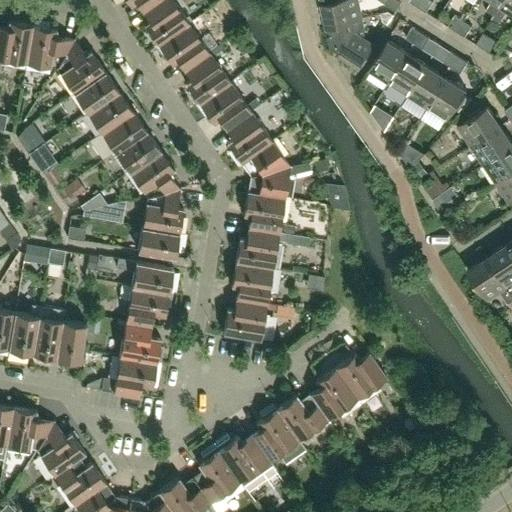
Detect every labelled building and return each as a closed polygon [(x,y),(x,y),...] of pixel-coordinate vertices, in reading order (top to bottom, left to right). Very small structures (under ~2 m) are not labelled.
[(157,0),(122,0),(127,0),(131,5),(136,1),(143,10),(157,0)] [(189,22),(173,0),(157,0),(143,10),(150,20),(144,23),(149,31),(146,33),(155,46),(189,22)] [(362,18),(358,0),(332,0),(322,2),(327,24),(351,19),(352,20),(362,18)] [(396,11),(402,2),(398,0),(387,0),(385,4),(396,11)] [(434,1),(432,0),(421,0),(418,6),(427,11),(434,1)] [(499,6),(503,0),(489,0),(491,1),(486,9),(494,14),(499,6)] [(511,14),(511,0),(503,0),(499,6),(494,14),(492,18),(499,23),(507,11),(511,14)] [(387,10),(380,12),(382,19),(387,23),(393,14),(387,10)] [(448,25),(457,31),(464,20),(455,14),(448,25)] [(374,45),(354,32),(365,29),(362,18),(352,20),(351,19),(327,24),(331,44),(341,50),(339,53),(360,67),(374,45)] [(25,65),(33,24),(9,20),(7,26),(0,25),(0,56),(2,57),(1,61),(25,65)] [(472,25),(464,20),(457,31),(465,36),(472,25)] [(208,49),(215,44),(207,33),(200,37),(189,22),(155,46),(164,59),(167,56),(172,63),(178,60),(184,69),(210,51),(208,49)] [(55,68),(74,38),(56,35),(57,28),(33,24),(25,65),(49,70),(50,65),(55,68)] [(406,37),(414,42),(421,31),(413,26),(406,37)] [(430,37),(421,31),(414,42),(423,48),(430,37)] [(105,70),(91,50),(85,53),(74,38),(55,68),(60,71),(56,74),(70,94),(105,70)] [(389,82),(408,52),(388,39),(369,69),(389,82)] [(231,80),(210,51),(184,69),(191,78),(186,82),(191,89),(187,92),(196,105),(231,80)] [(444,61),(453,67),(459,56),(451,51),(444,61)] [(408,95),(427,64),(408,52),(389,82),(408,95)] [(468,61),(459,56),(453,67),(461,72),(468,61)] [(258,60),(236,76),(246,90),(268,75),(258,60)] [(427,107),(447,76),(427,64),(408,95),(427,107)] [(84,113),(119,89),(105,70),(70,94),(84,113)] [(464,94),(467,89),(447,76),(427,107),(447,120),(454,109),(464,94)] [(251,110),(231,80),(196,105),(205,118),(209,115),(214,122),(219,118),(226,128),(251,110)] [(98,133),(132,109),(119,89),(84,113),(98,133)] [(464,94),(454,109),(460,112),(473,99),(464,94)] [(471,145),(501,124),(488,105),(458,125),(471,145)] [(112,153),(146,128),(132,109),(98,133),(112,153)] [(272,139),(251,110),(226,128),(232,137),(227,141),(232,148),(228,151),(238,164),(242,162),(241,161),(272,139)] [(389,123),(385,130),(391,134),(395,127),(389,123)] [(484,164),(511,144),(511,140),(501,124),(471,145),(484,164)] [(126,172),(160,148),(146,128),(112,153),(126,172)] [(38,130),(22,142),(29,152),(43,141),(45,140),(38,130)] [(250,174),(290,165),(283,155),(287,153),(275,136),(272,139),(241,161),(242,162),(250,174)] [(43,141),(29,152),(38,165),(53,155),(43,141)] [(496,183),(511,172),(511,144),(484,164),(496,183)] [(180,188),(169,172),(174,168),(160,148),(126,172),(140,192),(143,190),(147,195),(180,188)] [(323,158),(313,161),(316,171),(327,168),(325,158),(323,158)] [(308,161),(290,165),(250,174),(248,190),(289,197),(292,177),(311,172),(308,161)] [(54,164),(44,172),(52,184),(62,176),(54,164)] [(510,202),(511,200),(511,172),(496,183),(510,202)] [(331,183),(325,182),(330,204),(338,205),(348,207),(343,184),(331,183)] [(67,184),(57,191),(67,205),(77,199),(67,184)] [(181,216),(183,207),(176,206),(180,188),(147,195),(142,225),(183,232),(186,217),(181,216)] [(285,221),(289,197),(248,190),(244,214),(250,215),(248,226),(279,231),(281,220),(285,221)] [(89,198),(80,204),(83,209),(95,206),(89,198)] [(83,209),(83,214),(104,218),(107,203),(95,206),(83,209)] [(9,222),(0,227),(0,231),(4,238),(15,231),(9,222)] [(69,225),(67,237),(83,240),(85,228),(69,225)] [(180,251),(183,232),(142,225),(138,249),(175,256),(176,250),(180,251)] [(277,268),(281,244),(277,243),(279,231),(248,226),(246,237),(240,236),(236,260),(277,268)] [(511,252),(506,243),(487,256),(511,293),(511,252)] [(41,246),(38,263),(47,264),(47,261),(50,247),(41,246)] [(50,247),(47,261),(63,263),(65,250),(50,247)] [(89,253),(87,266),(96,268),(98,255),(89,253)] [(101,253),(99,262),(109,263),(110,255),(101,253)] [(511,300),(511,293),(487,256),(467,269),(488,299),(500,291),(508,303),(511,300)] [(173,291),(176,272),(172,271),(173,266),(118,257),(116,266),(134,269),(132,284),(173,291)] [(273,292),(277,268),(236,260),(231,285),(238,286),(236,297),(267,302),(268,291),(273,292)] [(170,307),(173,291),(132,284),(125,319),(151,324),(153,312),(164,314),(166,306),(170,307)] [(265,339),(269,314),(265,314),(267,302),(236,297),(234,308),(227,307),(223,332),(265,339)] [(32,351),(40,304),(31,303),(30,313),(15,310),(8,352),(27,355),(28,351),(31,351),(32,351)] [(56,355),(62,318),(64,308),(40,304),(32,351),(31,351),(31,356),(50,359),(51,355),(56,355)] [(0,350),(8,352),(15,310),(0,307),(0,350)] [(79,364),(86,322),(62,318),(56,355),(60,356),(60,361),(79,364)] [(159,346),(161,337),(149,335),(151,324),(125,319),(119,355),(161,362),(163,346),(159,346)] [(377,382),(387,375),(369,350),(359,357),(355,351),(335,365),(359,400),(379,386),(377,382)] [(157,386),(161,362),(119,355),(115,378),(103,376),(101,389),(138,395),(140,383),(157,386)] [(359,400),(335,365),(315,380),(319,385),(309,391),(327,417),(337,410),(339,414),(359,400)] [(318,424),(327,417),(309,391),(300,398),(296,393),(276,407),(301,441),(321,427),(318,424)] [(301,441),(276,407),(272,401),(259,411),(263,416),(256,421),(260,426),(251,433),(269,458),(278,452),(286,462),(306,448),(301,441)] [(5,447),(13,406),(0,403),(0,458),(3,459),(5,447)] [(35,450),(54,420),(36,416),(37,410),(13,406),(5,447),(30,451),(30,447),(35,450)] [(85,452),(71,431),(65,435),(54,420),(35,450),(40,453),(36,455),(51,476),(54,473),(79,455),(80,455),(85,452)] [(231,439),(227,433),(213,442),(218,448),(242,483),(246,489),(276,468),(269,458),(251,433),(241,440),(238,434),(231,439)] [(222,497),(242,483),(218,448),(213,442),(200,452),(204,458),(198,463),(201,468),(192,474),(210,500),(219,493),(222,497)] [(105,481),(91,461),(86,465),(80,455),(79,455),(54,473),(61,482),(57,485),(71,505),(105,481)] [(159,490),(174,511),(200,511),(203,510),(201,506),(204,504),(210,500),(192,474),(182,481),(179,476),(159,490)] [(102,511),(115,494),(105,481),(71,505),(76,511),(102,511)] [(174,511),(159,490),(146,499),(148,511),(174,511)] [(127,511),(130,496),(115,494),(102,511),(127,511)] [(148,511),(146,499),(130,496),(127,511),(148,511)]
